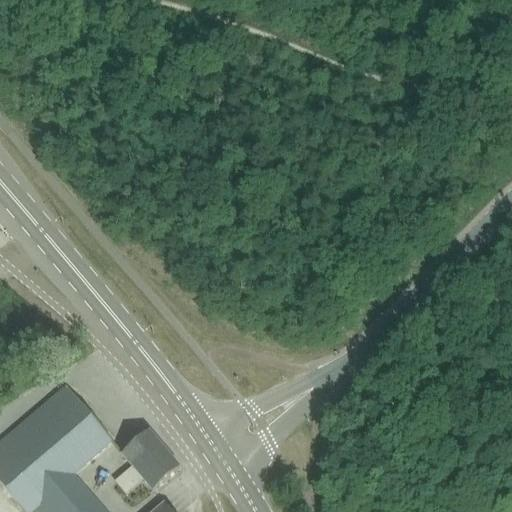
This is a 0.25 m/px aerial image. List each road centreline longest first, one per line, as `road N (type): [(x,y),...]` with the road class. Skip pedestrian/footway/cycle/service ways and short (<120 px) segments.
road 1 (track): [(148,0),(359,68),(511,97)]
road 2 (primary): [(208,439),(0,182)]
road 3 (unclassified): [(351,362),(511,200)]
road 4 (unclassified): [(351,362),(250,409),(208,439)]
road 5 (unclassified): [(230,469),(271,441),(351,362)]
